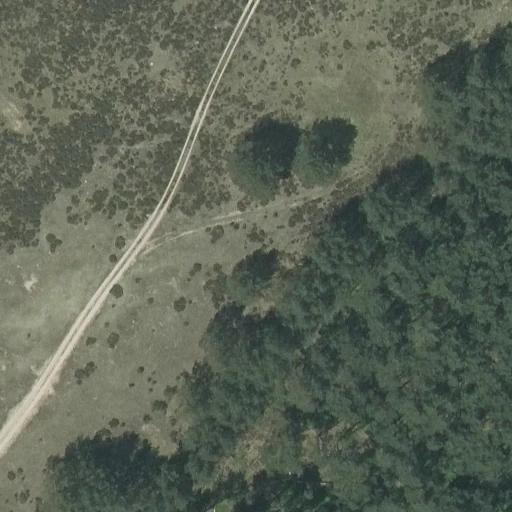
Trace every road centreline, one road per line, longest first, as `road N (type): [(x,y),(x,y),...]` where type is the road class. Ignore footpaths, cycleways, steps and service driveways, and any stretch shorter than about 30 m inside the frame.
road 1 (track): [(0,442),(99,288),(199,157),(235,130),(275,112),(356,98),(379,102),(393,119),(395,147),(369,170),(284,210),(203,229),(128,262)]
road 2 (track): [(171,200),(192,119),(254,0)]
